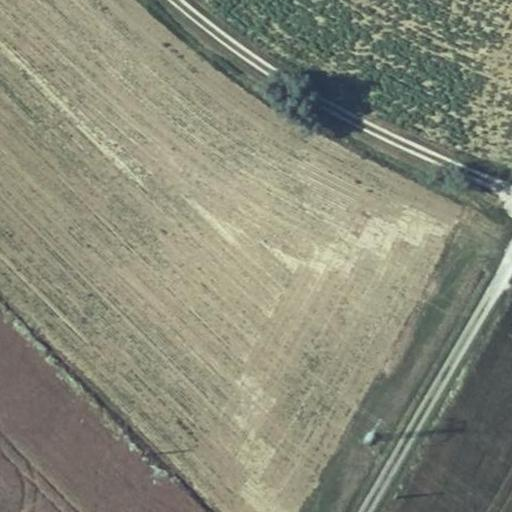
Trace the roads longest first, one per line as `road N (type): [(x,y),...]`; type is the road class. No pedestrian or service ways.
road 1 (residential): [(175,0),(511,231)]
road 2 (unclassified): [(511,240),(358,511)]
